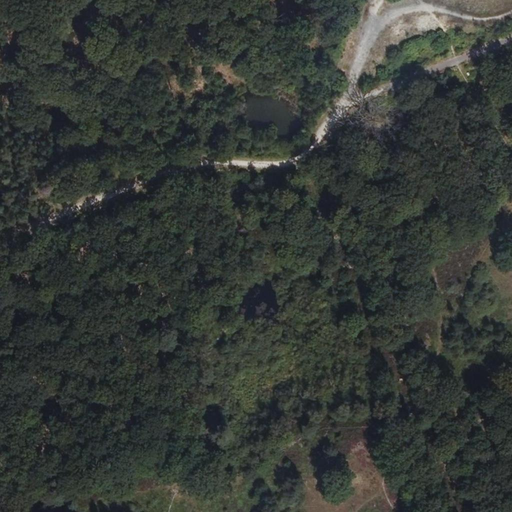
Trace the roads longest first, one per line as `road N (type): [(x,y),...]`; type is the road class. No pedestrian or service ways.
road 1 (track): [(0,244),(203,162),(280,169),(304,158),(338,109),(461,64)]
road 2 (track): [(511,13),(471,22),(434,7),(399,9),(370,25)]
